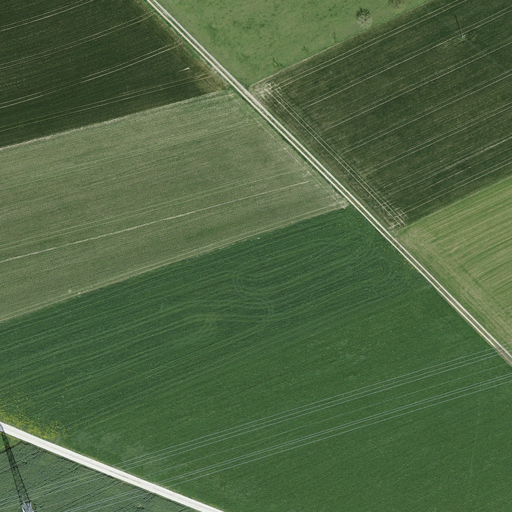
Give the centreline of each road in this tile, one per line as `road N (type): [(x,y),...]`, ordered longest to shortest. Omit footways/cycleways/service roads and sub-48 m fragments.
road 1 (track): [(150,0),(511,361)]
road 2 (track): [(214,511),(0,426)]
